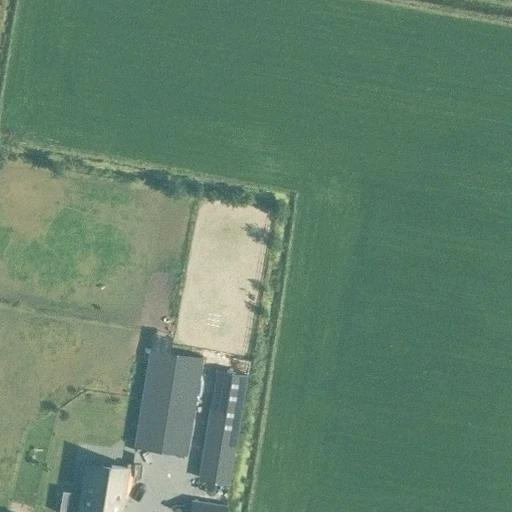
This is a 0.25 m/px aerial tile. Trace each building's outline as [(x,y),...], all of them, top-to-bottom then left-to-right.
[(150,347),(135,445),(186,453),(202,355),(150,347)] [(215,369),(198,477),(229,482),(247,373),(215,369)] [(120,416),(119,380),(103,380),(104,416),(120,416)] [(91,461),(82,511),(119,511),(126,466),(91,461)] [(192,499),(190,511),(225,511),(226,505),(192,499)]
